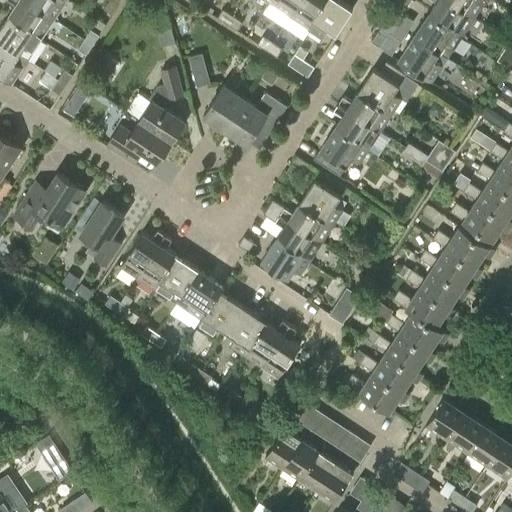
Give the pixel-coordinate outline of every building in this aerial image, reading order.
[(9,12),(43,35),(54,18),(26,0),(11,0),(15,3),(9,12)] [(26,0),(54,18),(65,2),(60,0),(26,0)] [(113,14),(119,4),(113,0),(109,0),(104,8),(113,14)] [(276,0),(274,4),(290,15),(299,0),(276,0)] [(299,0),(290,15),(306,25),(322,0),(299,0)] [(353,8),(341,0),(322,0),(306,25),(322,36),(328,28),(336,33),(353,8)] [(430,10),(464,32),(474,16),(449,0),(432,0),(435,2),(430,10)] [(449,0),(474,16),(485,0),(484,0),(449,0)] [(217,17),(227,23),(233,15),(223,8),(217,17)] [(464,32),(430,10),(414,34),(440,51),(448,57),(464,32)] [(43,35),(9,12),(0,26),(0,40),(20,53),(25,46),(33,51),(43,35)] [(168,13),(154,17),(162,45),(176,41),(168,13)] [(243,21),(233,15),(227,23),(237,30),(243,21)] [(91,28),(85,38),(93,43),(99,34),(91,28)] [(378,31),(371,40),(391,54),(398,44),(378,31)] [(257,43),(267,49),(273,41),(263,34),(257,43)] [(435,59),(440,51),(414,34),(398,58),(432,81),(443,64),(435,59)] [(86,53),(93,43),(85,38),(78,48),(86,53)] [(15,61),(20,53),(0,40),(0,75),(11,83),(23,66),(15,61)] [(283,48),(273,41),(267,49),(277,56),(283,48)] [(508,66),(511,60),(511,54),(505,50),(498,59),(508,66)] [(202,52),(189,56),(197,85),(210,81),(202,52)] [(315,66),(295,52),(288,63),(308,76),(315,66)] [(55,76),(61,67),(51,60),(44,69),(55,76)] [(379,70),(373,66),(357,91),(391,113),(401,97),(406,100),(418,83),(406,74),(386,60),(379,70)] [(149,97),(152,100),(139,119),(171,140),(185,120),(164,106),(169,97),(183,94),(175,65),(161,69),(165,83),(157,85),(149,97)] [(65,68),(58,78),(67,84),(73,74),(65,68)] [(60,94),(67,84),(58,78),(52,88),(60,94)] [(90,89),(81,82),(73,93),(83,100),(90,89)] [(204,114),(225,128),(245,98),(223,84),(204,114)] [(266,91),(256,105),(245,98),(225,128),(247,142),(261,122),(271,129),(287,105),(266,91)] [(351,100),(343,95),(339,102),(380,129),(391,113),(357,91),(351,100)] [(334,109),(342,114),(336,123),(370,146),(380,129),(339,102),(334,109)] [(494,121),(496,112),(483,109),(477,131),(495,135),(499,122),(494,121)] [(137,147),(158,161),(171,140),(139,119),(131,131),(120,124),(108,143),(129,158),(137,147)] [(511,135),(511,123),(508,121),(503,129),(511,135)] [(351,157),(359,162),(370,146),(336,123),(313,158),(339,175),(351,157)] [(486,148),(492,139),(474,127),(468,136),(486,148)] [(0,177),(0,178),(21,146),(0,132),(0,177)] [(419,149),(413,157),(423,163),(428,172),(437,178),(455,151),(438,141),(429,155),(419,149)] [(503,158),(511,163),(511,143),(508,149),(495,141),(490,149),(503,158)] [(403,150),(413,157),(419,149),(409,142),(403,150)] [(310,165),(296,155),(286,171),(296,178),(302,169),(306,171),(310,165)] [(489,178),(511,192),(511,163),(503,158),(495,170),(482,161),(476,169),(489,178)] [(40,212),(61,226),(86,189),(58,171),(44,193),(33,186),(14,214),(31,226),(40,212)] [(315,178),(299,202),(332,225),(343,208),(335,203),(341,195),(315,178)] [(463,190),(476,198),(507,218),(511,209),(511,192),(489,178),(482,190),(469,181),(468,182),(464,189),(463,190)] [(268,206),(322,241),(332,225),(299,202),(293,211),(273,198),(268,206)] [(508,230),(511,223),(511,220),(507,218),(476,198),(469,210),(456,201),(450,210),(463,218),(493,238),(501,226),(508,230)] [(109,235),(123,214),(102,200),(81,232),(91,239),(84,249),(94,256),(106,264),(120,243),(109,235)] [(277,234),(311,257),(322,241),(268,206),(264,213),(283,226),(277,234)] [(432,237),(438,241),(482,269),(476,265),(483,253),(490,257),(495,249),(459,224),(451,237),(438,229),(438,228),(432,237)] [(120,265),(137,276),(165,233),(158,229),(152,237),(143,231),(120,265)] [(165,233),(137,276),(153,286),(175,252),(166,246),(172,238),(165,233)] [(301,273),(311,257),(277,234),(261,259),(287,276),(293,268),(301,273)] [(248,251),(254,242),(243,235),(238,244),(248,251)] [(41,236),(33,255),(47,262),(55,242),(41,236)] [(477,277),(482,269),(438,241),(445,246),(438,257),(425,248),(419,257),(432,266),(463,285),(470,273),(477,277)] [(175,252),(153,286),(177,302),(199,268),(175,252)] [(419,286),(456,309),(449,305),(457,293),(463,297),(469,289),(463,285),(432,266),(425,277),(413,269),(411,268),(406,277),(419,286)] [(177,302),(184,307),(200,318),(220,290),(224,284),(199,268),(177,302)] [(363,270),(356,280),(365,286),(372,276),(363,270)] [(76,291),(88,300),(94,291),(82,283),(76,291)] [(450,317),(456,309),(419,286),(411,297),(398,289),(393,297),(412,310),(449,333),(436,325),(444,313),(450,317)] [(227,331),(244,305),(220,290),(200,318),(197,323),(214,334),(219,326),(227,331)] [(105,303),(115,309),(120,301),(111,295),(105,303)] [(352,308),(339,299),(329,314),(342,322),(352,308)] [(130,308),(120,301),(115,309),(125,316),(130,308)] [(380,302),(373,313),(386,321),(392,313),(394,311),(380,302)] [(246,355),(268,321),(244,305),(227,331),(234,336),(229,344),(246,355)] [(443,342),(449,333),(412,310),(405,321),(392,313),(386,321),(399,330),(436,353),(429,349),(437,337),(443,342)] [(268,321),(246,355),(262,365),(289,323),(282,319),(277,327),(268,321)] [(296,328),(289,323),(262,365),(278,376),(279,375),(300,343),(300,342),(291,336),(296,328)] [(141,334),(151,341),(157,332),(147,326),(141,334)] [(187,344),(197,348),(204,334),(193,329),(187,344)] [(373,341),(378,345),(419,371),(416,369),(424,357),(430,362),(436,353),(399,330),(391,341),(378,333),(373,341)] [(167,339),(157,332),(151,341),(161,347),(167,339)] [(289,382),(310,350),(300,343),(279,375),(289,382)] [(365,353),(360,361),(406,391),(403,389),(411,377),(417,382),(423,373),(419,371),(378,345),(386,350),(378,362),(365,353)] [(409,393),(406,391),(360,361),(360,362),(373,370),(365,382),(352,373),(346,382),(360,390),(389,410),(398,397),(404,402),(409,393)] [(187,371),(197,377),(202,369),(192,362),(187,371)] [(212,376),(202,369),(197,377),(207,384),(212,376)] [(227,397),(236,403),(242,395),(232,389),(227,397)] [(252,402),(242,395),(236,403),(246,410),(252,402)] [(426,423),(447,436),(468,405),(459,399),(455,404),(444,396),(426,423)] [(468,405),(447,436),(467,450),(485,423),(474,416),(477,411),(468,405)] [(320,422),(325,414),(313,406),(308,414),(320,422)] [(320,422),(308,414),(302,423),(314,431),(320,422)] [(485,423),(467,450),(487,463),(508,431),(499,425),(496,430),(485,423)] [(265,454),(283,466),(302,437),(284,425),(265,454)] [(354,445),(360,436),(347,428),(342,437),(354,445)] [(511,433),(508,431),(487,463),(507,476),(511,468),(511,433)] [(72,471),(49,434),(35,443),(59,479),(72,471)] [(300,477),(319,448),(302,437),(283,466),(300,477)] [(354,445),(342,437),(336,445),(349,453),(354,445)] [(317,488),(336,459),(319,448),(300,477),(317,488)] [(354,471),(336,459),(317,488),(335,500),(354,471)] [(393,473),(413,487),(421,475),(401,461),(393,473)] [(0,511),(11,511),(13,511),(5,499),(17,492),(6,475),(0,479),(0,511)] [(429,480),(421,475),(413,487),(421,492),(429,480)] [(447,481),(439,492),(459,505),(465,496),(454,489),(455,486),(447,481)] [(367,489),(361,498),(374,506),(379,497),(367,489)] [(470,511),(476,504),(465,496),(459,505),(469,511),(470,511)] [(363,511),(369,511),(374,506),(361,498),(356,507),(363,511)] [(73,500),(59,509),(61,511),(77,511),(79,511),(73,500)] [(488,507),(484,511),(510,511),(511,511),(511,508),(503,502),(502,505),(497,501),(492,509),(488,507)]
